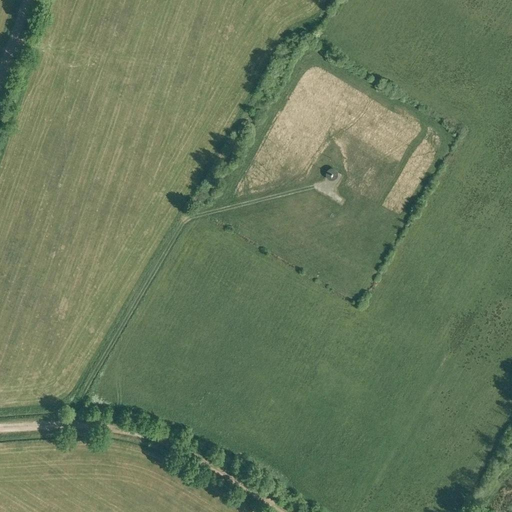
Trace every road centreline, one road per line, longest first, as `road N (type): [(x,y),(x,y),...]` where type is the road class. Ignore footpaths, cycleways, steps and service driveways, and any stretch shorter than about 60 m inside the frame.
road 1 (track): [(68,427),(178,225),(188,215),(299,188)]
road 2 (track): [(0,430),(135,434),(288,511)]
